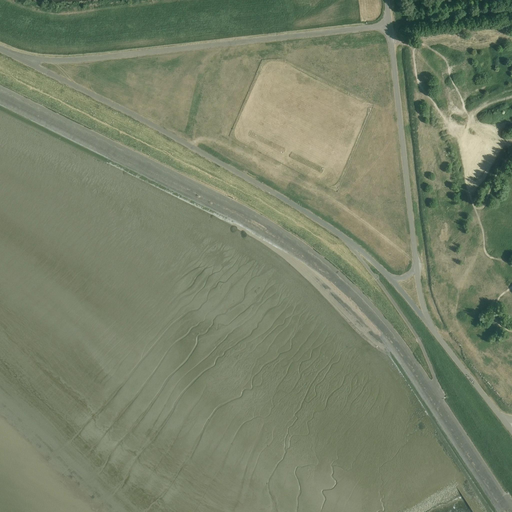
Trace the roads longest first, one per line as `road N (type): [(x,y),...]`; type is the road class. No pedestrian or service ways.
road 1 (unclassified): [(391,280),(312,212),(20,57)]
road 2 (unclassified): [(20,57),(388,25)]
road 3 (unclassified): [(415,268),(388,25)]
road 4 (unclassified): [(509,426),(424,320)]
